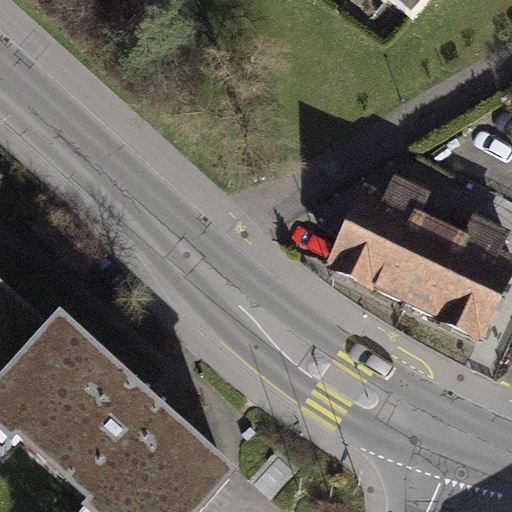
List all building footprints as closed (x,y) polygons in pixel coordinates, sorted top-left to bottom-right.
[(388,0),(411,21),(430,0),(388,0)] [(384,204),(369,196),(333,270),(407,305),(442,232),(418,220),(427,200),(394,184),(384,204)] [(464,242),(442,232),(407,305),(479,340),(511,271),(511,264),(498,258),(507,238),(473,222),(464,242)] [(50,338),(0,293),(0,400),(64,331),(60,327),(50,338)] [(202,511),(230,482),(64,331),(0,400),(0,419),(101,511),(202,511)]
